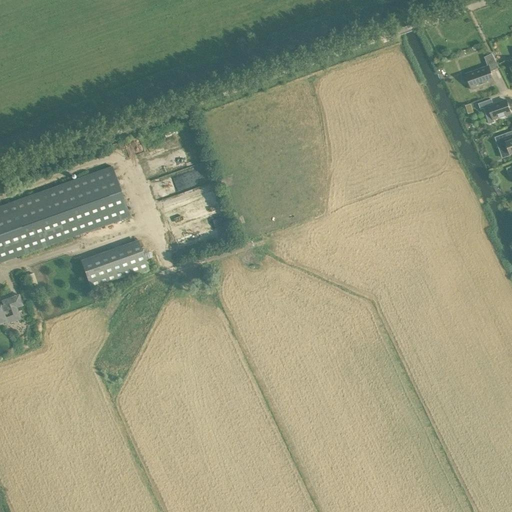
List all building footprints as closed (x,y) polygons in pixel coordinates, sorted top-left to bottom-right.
[(484,57),(488,66),(466,74),(472,90),(494,82),(491,72),(499,68),(492,53),(484,57)] [(506,100),(493,105),(491,99),(478,104),(480,110),(483,108),(489,123),(494,121),(494,119),(511,113),(506,100)] [(471,105),(466,107),(469,115),(474,113),(471,105)] [(506,142),(511,140),(509,135),(496,139),(498,145),(506,142)] [(111,167),(0,206),(0,262),(129,217),(111,167)] [(191,210),(216,202),(213,193),(188,202),(191,210)] [(191,224),(209,219),(212,229),(221,226),(218,213),(220,212),(217,202),(212,204),(213,206),(188,214),(191,224)] [(148,271),(138,242),(81,262),(92,291),(148,271)] [(18,314),(12,298),(2,301),(4,307),(1,308),(0,306),(0,305),(0,323),(6,321),(4,318),(12,315),(12,316),(18,314)]
